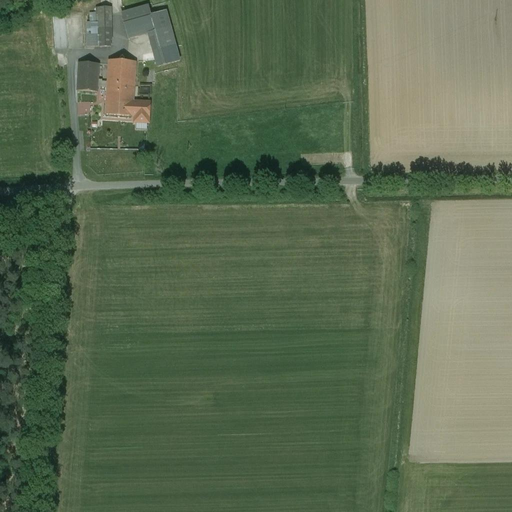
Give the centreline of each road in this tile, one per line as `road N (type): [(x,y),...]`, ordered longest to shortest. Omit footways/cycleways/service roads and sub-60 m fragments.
road 1 (unclassified): [(0,192),(511,180)]
road 2 (track): [(45,511),(68,187)]
